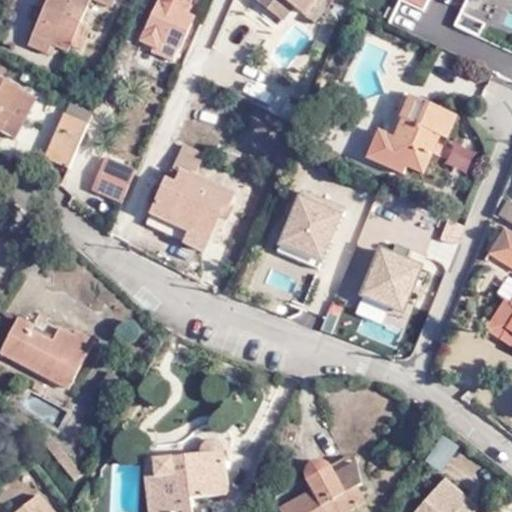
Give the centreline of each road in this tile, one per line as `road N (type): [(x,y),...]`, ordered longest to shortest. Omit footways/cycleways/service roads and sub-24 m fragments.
road 1 (residential): [(0,185),(178,278),(418,379),(511,443)]
road 2 (unknown): [(117,246),(229,0)]
